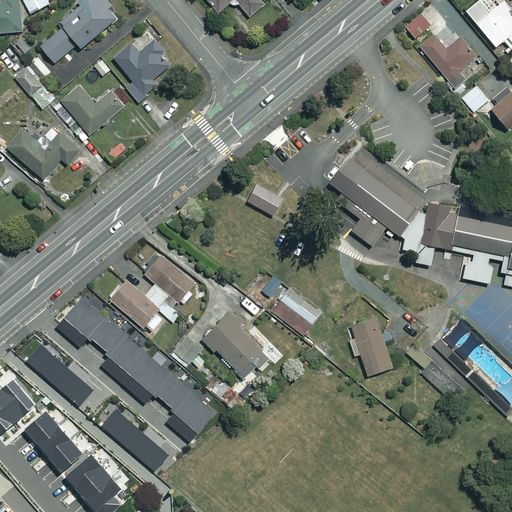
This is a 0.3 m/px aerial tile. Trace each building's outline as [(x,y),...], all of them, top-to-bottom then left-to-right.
[(0,0),(0,31),(22,30),(20,0),(0,0)] [(49,4),(47,0),(23,0),(30,13),(49,4)] [(119,17),(106,0),(86,0),(60,20),(64,24),(39,42),(53,61),(77,43),(80,46),(119,17)] [(206,0),(216,12),(226,4),(236,5),(247,18),(262,5),(257,0),(206,0)] [(504,0),(477,0),(464,11),(494,48),(502,41),(510,51),(511,48),(511,18),(507,12),(511,9),(504,0)] [(429,26),(420,14),(404,27),(413,38),(429,26)] [(444,49),(433,36),(418,48),(454,89),(482,65),(459,37),(444,49)] [(166,52),(155,39),(140,51),(133,41),(114,55),(133,80),(125,85),(138,101),(146,95),(144,93),(156,83),(152,78),(169,65),(162,56),(166,52)] [(110,69),(102,59),(94,65),(102,75),(110,69)] [(31,95),(44,83),(27,66),(14,78),(31,95)] [(44,83),(31,95),(44,108),(56,96),(44,83)] [(96,102),(82,84),(62,99),(89,133),(123,106),(111,90),(96,102)] [(487,100),(475,86),(460,98),(472,112),(487,100)] [(511,125),(511,94),(509,91),(488,110),(507,131),(511,125)] [(24,125),(5,148),(43,180),(60,160),(65,164),(78,149),(59,133),(49,146),(24,125)] [(91,138),(82,128),(75,134),(84,144),(91,138)] [(394,228),(408,240),(413,235),(421,240),(415,260),(434,263),(437,248),(473,255),(468,278),(490,282),(495,259),(505,261),(503,271),(511,273),(511,225),(459,215),(460,209),(430,203),(365,146),(332,183),(368,215),(355,229),(377,248),(394,228)] [(260,184),(249,202),(273,216),(284,199),(260,184)] [(201,288),(159,251),(141,272),(154,283),(145,294),(127,278),(110,298),(150,332),(165,315),(172,321),(201,288)] [(511,299),(494,283),(463,316),(511,361),(511,299)] [(324,316),(290,289),(273,310),(306,337),(324,316)] [(83,295),(56,327),(82,349),(90,339),(109,355),(102,364),(150,405),(156,398),(172,412),(163,422),(194,447),(223,413),(83,295)] [(246,320),(233,307),(201,339),(214,352),(217,349),(245,377),(258,364),(260,366),(270,355),(240,325),(246,320)] [(380,318),(352,327),(368,376),(396,367),(380,318)] [(201,347),(186,335),(171,353),(186,366),(201,347)] [(511,406),(440,336),(432,345),(506,417),(511,410),(511,406)] [(42,343),(27,360),(82,407),(96,391),(87,383),(92,377),(76,363),(72,368),(42,343)] [(456,375),(436,356),(421,373),(446,395),(457,384),(452,379),(456,375)] [(448,399),(420,371),(411,380),(439,408),(448,399)] [(244,400),(214,374),(206,384),(235,409),(244,400)] [(117,407),(101,426),(156,472),(171,455),(162,448),(167,442),(150,428),(147,432),(117,407)] [(62,443),(56,436),(43,446),(47,451),(30,465),(51,491),(91,457),(72,434),(62,443)] [(27,452),(13,437),(0,448),(0,459),(8,468),(27,452)]
